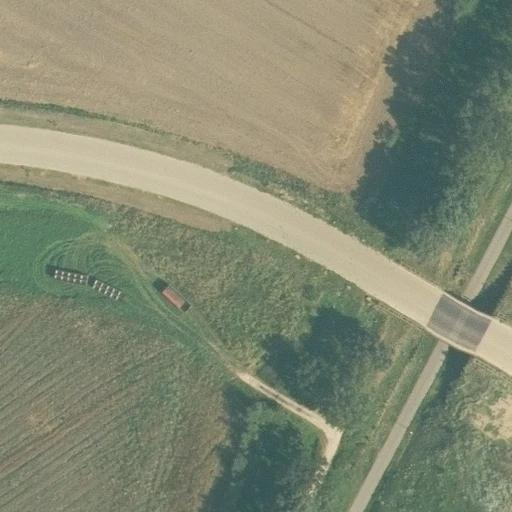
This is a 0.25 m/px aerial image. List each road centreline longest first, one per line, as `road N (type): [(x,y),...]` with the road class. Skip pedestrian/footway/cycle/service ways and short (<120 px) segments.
road 1 (unclassified): [(355,511),(511,217)]
road 2 (track): [(511,99),(432,254)]
road 3 (track): [(303,511),(359,389)]
road 4 (track): [(337,434),(233,371)]
